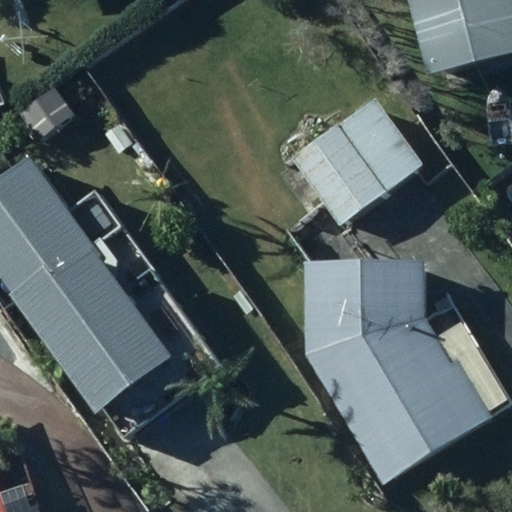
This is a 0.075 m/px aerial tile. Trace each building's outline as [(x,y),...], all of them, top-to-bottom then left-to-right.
[(511,0),(429,0),(452,86),(477,84),(511,75),(511,0)] [(0,73),(0,113),(13,108),(0,73)] [(303,162),(350,229),(434,172),(387,104),(303,162)] [(46,162),(0,195),(0,262),(31,306),(109,249),(46,162)] [(31,306),(115,421),(193,365),(123,268),(131,262),(117,243),(109,249),(31,306)] [(439,267),(316,269),(317,360),(398,492),(511,422),(509,420),(511,418),(511,386),(477,330),(454,344),(440,322),(439,267)] [(0,511),(19,511),(0,453),(0,511)]
